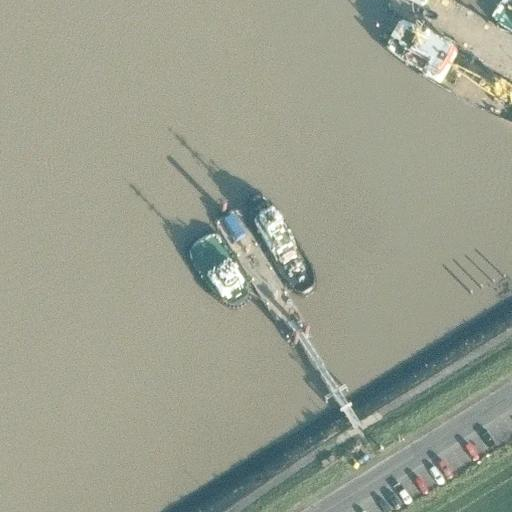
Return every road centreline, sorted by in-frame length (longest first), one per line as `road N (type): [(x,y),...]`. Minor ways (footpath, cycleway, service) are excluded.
road 1 (track): [(511,332),(239,511)]
road 2 (unclassified): [(511,395),(327,511)]
